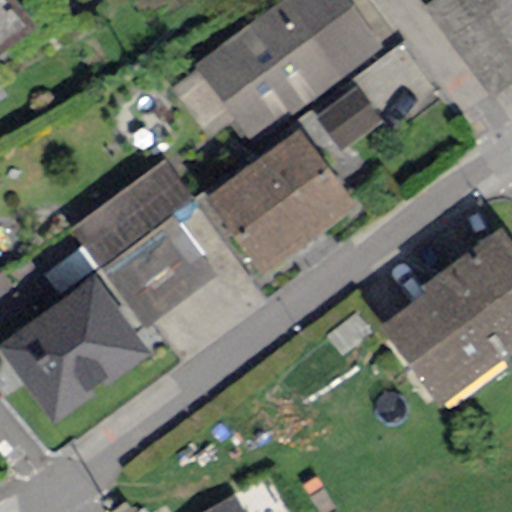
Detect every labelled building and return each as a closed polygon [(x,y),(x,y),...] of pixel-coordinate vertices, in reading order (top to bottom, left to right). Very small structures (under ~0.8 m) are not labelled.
[(0,0),(0,53),(34,28),(12,0),(0,0)] [(383,49),(346,0),(281,0),(193,65),(249,142),(287,114),(290,118),(383,49)] [(511,0),(433,0),(423,7),(491,99),(511,84),(511,0)] [(377,127),(354,98),(319,125),(341,154),(377,127)] [(298,131),(205,199),(262,277),(356,208),(298,131)] [(191,200),(163,163),(71,232),(98,269),(191,200)] [(215,275),(172,218),(101,272),(144,329),(215,275)] [(424,294),(380,327),(441,406),(511,352),(511,241),(500,226),(419,288),(424,294)] [(97,277),(0,346),(0,356),(50,426),(152,353),(97,277)] [(243,511),(235,497),(206,511),(243,511)]
